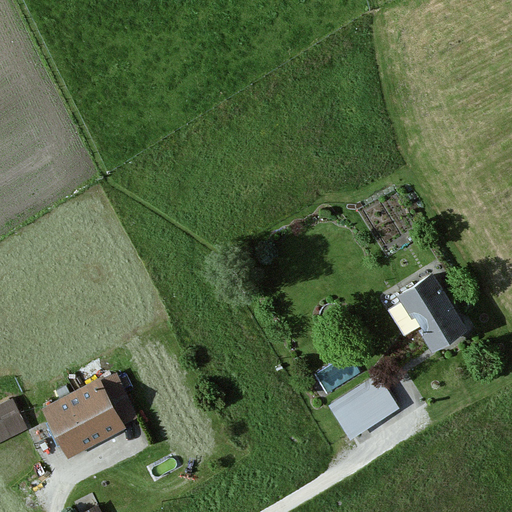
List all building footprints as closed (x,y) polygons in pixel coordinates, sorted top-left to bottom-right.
[(440,270),(402,291),(433,346),(471,324),(440,270)] [(378,361),(337,387),(365,435),(407,408),(378,361)] [(115,374),(55,404),(80,453),(140,423),(115,374)] [(0,438),(30,428),(18,394),(0,400),(0,438)] [(78,499),(84,511),(98,511),(90,493),(78,499)]
